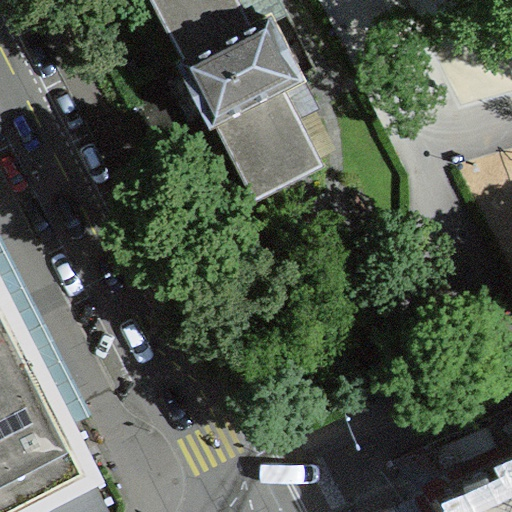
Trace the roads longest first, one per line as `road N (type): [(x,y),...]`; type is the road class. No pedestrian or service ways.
road 1 (tertiary): [(0,43),(241,511)]
road 2 (residential): [(250,511),(511,401)]
